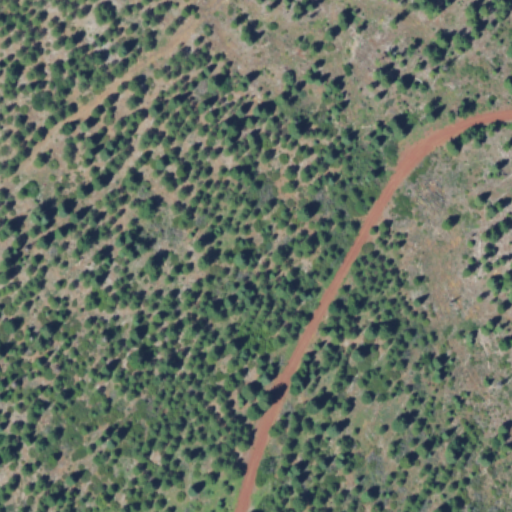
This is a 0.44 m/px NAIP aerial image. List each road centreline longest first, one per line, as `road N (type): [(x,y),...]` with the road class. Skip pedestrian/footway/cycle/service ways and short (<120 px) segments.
road 1 (track): [(238,511),(256,435),(382,190),(425,139),(511,110)]
road 2 (track): [(10,184),(77,110),(210,0)]
